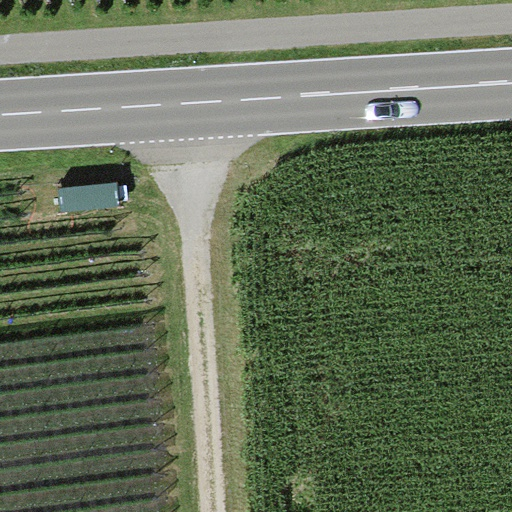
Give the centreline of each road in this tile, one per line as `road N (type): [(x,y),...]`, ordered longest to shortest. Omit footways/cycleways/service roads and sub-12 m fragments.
road 1 (secondary): [(511,82),(0,117)]
road 2 (track): [(218,511),(188,104)]
